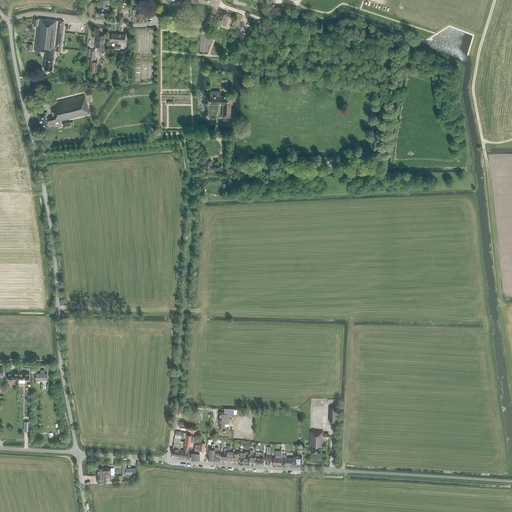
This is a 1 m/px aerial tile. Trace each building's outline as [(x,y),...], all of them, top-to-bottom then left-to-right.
[(105,6),(106,0),(99,0),(99,3),(98,3),(97,8),(98,8),(97,14),(107,15),(108,10),(108,9),(108,7),(105,6)] [(143,22),(143,10),(132,10),(132,22),(143,22)] [(218,19),(218,20),(219,21),(224,23),(227,15),(228,13),(221,11),(218,19)] [(224,23),(219,21),(218,23),(226,26),(229,16),(227,15),(224,23)] [(61,45),(64,21),(38,19),(34,19),(33,25),(38,26),(35,51),(46,52),(44,69),(52,71),(54,50),(56,50),(56,51),(60,52),(61,45)] [(103,47),(104,36),(97,35),(97,42),(96,42),(95,47),(99,47),(99,50),(101,52),(104,53),(104,47),(103,47)] [(96,67),(96,62),(91,62),(90,71),(98,72),(98,67),(96,67)] [(232,104),(232,97),(231,97),(228,96),(222,96),(221,96),(221,92),(210,91),(209,104),(220,104),(223,104),(222,117),(230,117),(231,104),(232,104)] [(55,122),(89,114),(85,95),(50,104),(53,117),(47,118),(45,112),(38,114),(41,128),(49,126),(48,126),(55,124),(55,122)] [(221,170),(221,164),(211,164),(211,161),(205,161),(205,170),(221,170)] [(7,379),(12,379),(18,379),(19,367),(16,367),(16,373),(8,372),(7,379)] [(29,373),(25,373),(21,373),(21,367),(19,367),(18,379),(29,380),(29,373)] [(47,380),(47,374),(44,373),(44,370),(41,370),(41,373),(36,373),(35,380),(47,380)] [(219,412),(219,425),(224,425),(224,424),(228,424),(229,414),(224,414),(224,413),(224,412),(219,412)] [(322,444),(323,432),(314,431),(314,432),(310,431),(309,446),(310,446),(310,453),(320,454),(321,446),(322,447),(322,444)] [(194,442),(195,436),(191,436),(186,435),(184,446),(184,451),(179,450),(178,456),(187,458),(188,452),(187,452),(187,451),(188,448),(189,448),(190,446),(190,442),(194,442)] [(199,453),(200,450),(204,451),(205,443),(199,442),(199,445),(195,445),(194,453),(191,453),(191,459),(199,460),(199,453)] [(171,455),(178,456),(179,450),(180,446),(179,446),(173,445),(173,448),(171,455)] [(275,451),(275,458),(273,458),(272,464),(281,465),(281,451),(275,451)] [(240,452),(240,454),(239,457),(241,457),(240,463),(249,463),(250,458),(245,457),(245,452),(240,452)] [(255,453),(255,457),(255,464),(263,464),(263,458),(263,453),(255,453)] [(281,455),(281,458),(282,458),(281,465),(287,465),(287,466),(289,466),(289,465),(300,465),(301,465),(302,456),(294,455),(294,458),(286,458),(286,455),(284,455),(281,455)]
